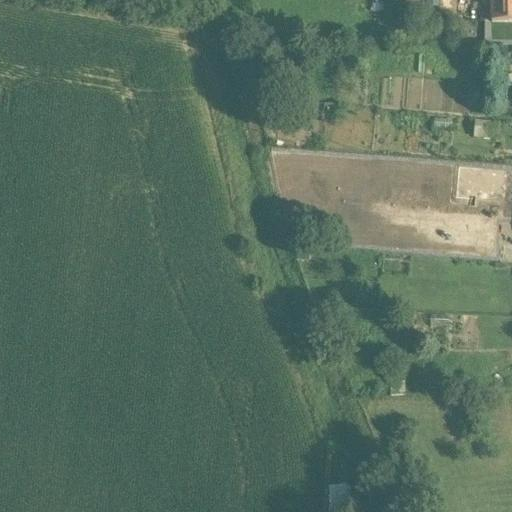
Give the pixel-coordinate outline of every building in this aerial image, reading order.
[(381,0),(370,0),(370,6),(373,6),(372,15),(380,15),(380,6),(382,6),(381,0)] [(511,0),(491,0),(492,26),(509,26),(511,25),(511,0)] [(509,26),(492,26),(492,42),(509,42),(509,26)] [(511,80),(501,79),(500,90),(511,91),(511,80)] [(499,130),(475,127),(472,157),(495,158),(499,130)]
